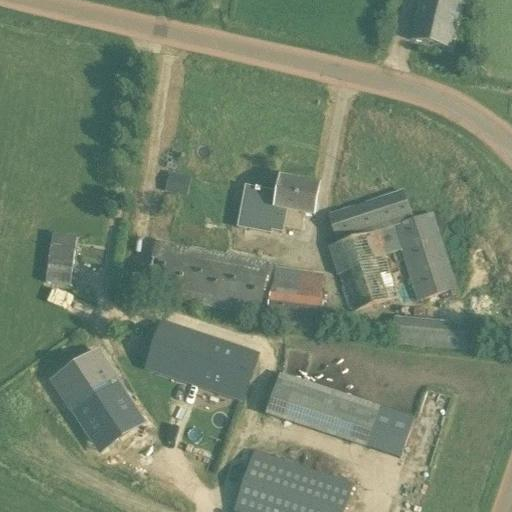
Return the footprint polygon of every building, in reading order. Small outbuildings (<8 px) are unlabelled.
[(451,50),(462,0),(420,0),(411,41),(451,50)] [(315,218),(321,185),(281,178),(275,210),(287,213),(284,229),(301,232),(304,216),(315,218)] [(414,220),(404,191),(328,216),(337,245),(328,248),(337,278),(339,277),(351,315),(400,299),(385,256),(402,251),(418,303),(458,290),(434,214),(414,220)] [(177,222),(175,237),(226,242),(227,226),(177,222)] [(54,234),(51,271),(68,273),(69,264),(73,265),(76,236),(54,234)] [(277,265),(156,241),(155,250),(148,249),(143,283),(149,283),(147,297),(260,319),(260,317),(270,319),(269,328),(316,334),(324,275),(276,269),(277,265)] [(481,351),(484,333),(469,330),(469,327),(452,323),(395,318),(392,346),(467,353),(467,350),(481,351)] [(197,346),(190,369),(217,378),(210,397),(247,410),(261,368),(197,346)] [(93,355),(49,384),(60,401),(64,399),(73,413),(75,412),(109,390),(103,382),(109,378),(93,355)] [(157,379),(183,388),(190,369),(163,360),(157,379)] [(402,456),(415,415),(277,373),(264,414),(402,456)] [(188,385),(184,399),(198,403),(203,390),(188,385)] [(109,390),(75,412),(99,450),(133,428),(109,390)] [(345,511),(355,485),(255,451),(234,511),(345,511)]
